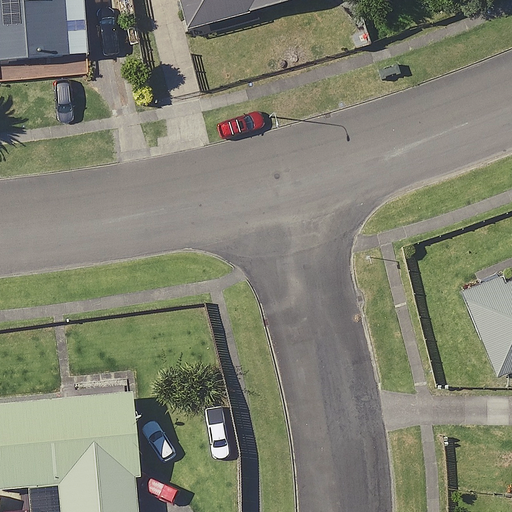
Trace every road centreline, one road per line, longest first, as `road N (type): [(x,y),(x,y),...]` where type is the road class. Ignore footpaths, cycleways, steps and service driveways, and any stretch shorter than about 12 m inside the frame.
road 1 (residential): [(363,511),(281,181)]
road 2 (residential): [(0,230),(105,222),(281,181)]
road 3 (residential): [(281,181),(511,105)]
